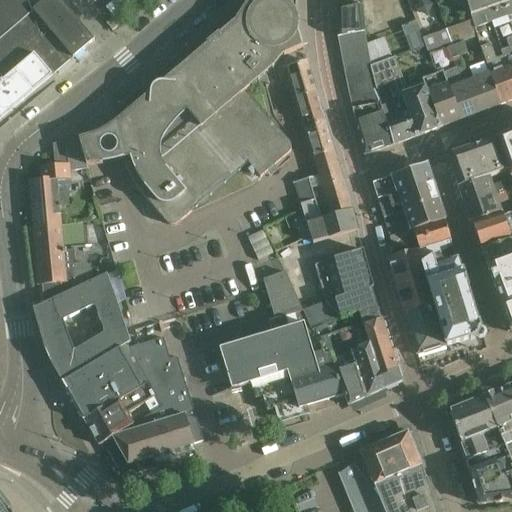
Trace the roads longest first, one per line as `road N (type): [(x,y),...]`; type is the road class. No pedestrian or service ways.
road 1 (residential): [(154,511),(418,400)]
road 2 (residential): [(0,176),(21,141),(195,0)]
road 3 (residential): [(355,171),(418,400)]
road 4 (residential): [(503,361),(430,146)]
road 5 (residential): [(320,0),(326,81),(355,171)]
road 6 (residential): [(5,447),(20,397),(18,329)]
